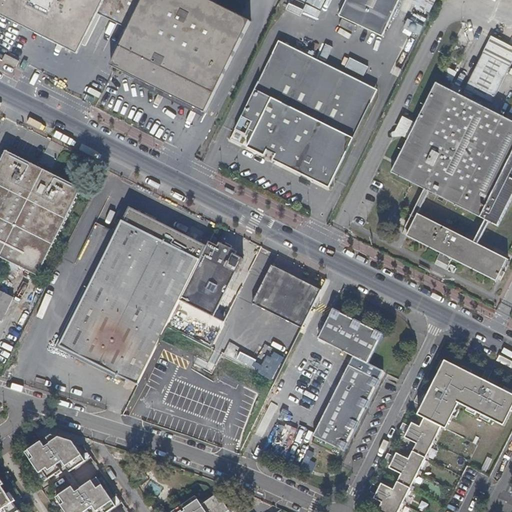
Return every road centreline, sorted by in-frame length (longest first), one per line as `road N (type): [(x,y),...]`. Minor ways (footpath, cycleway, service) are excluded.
road 1 (residential): [(442,316),(0,91)]
road 2 (residential): [(36,405),(177,448),(330,511)]
road 3 (residential): [(442,316),(345,511)]
